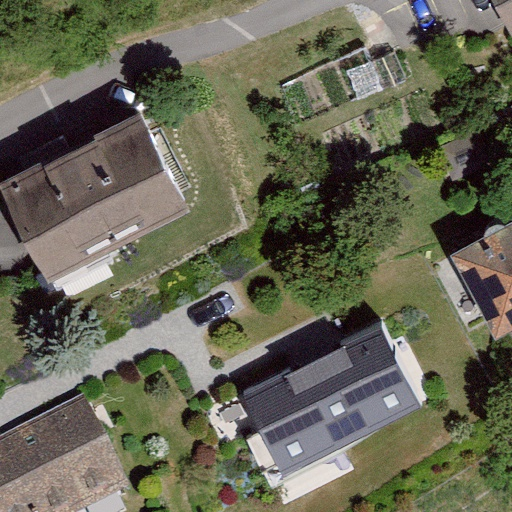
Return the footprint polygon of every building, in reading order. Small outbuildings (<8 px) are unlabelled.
[(0,0),(0,10),(22,61),(85,76),(174,34),(187,0),(0,0)] [(511,0),(503,0),(511,17),(511,0)] [(74,150),(13,182),(63,280),(204,209),(153,110),(74,150)] [(511,227),(470,252),(511,322),(511,227)] [(347,293),(194,374),(228,440),(382,362),(347,293)] [(92,392),(0,441),(0,511),(87,511),(141,484),(92,392)]
